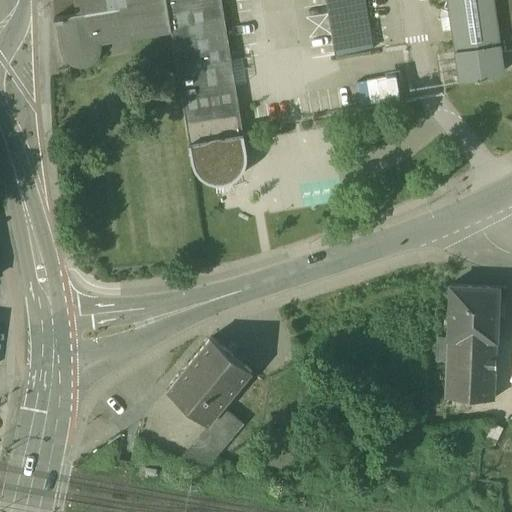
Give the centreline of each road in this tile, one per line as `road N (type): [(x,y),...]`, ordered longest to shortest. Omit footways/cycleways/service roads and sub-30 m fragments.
road 1 (tertiary): [(53,339),(120,329),(466,212)]
road 2 (residential): [(0,120),(30,206),(53,339)]
road 3 (tertiary): [(53,339),(48,416),(24,511)]
